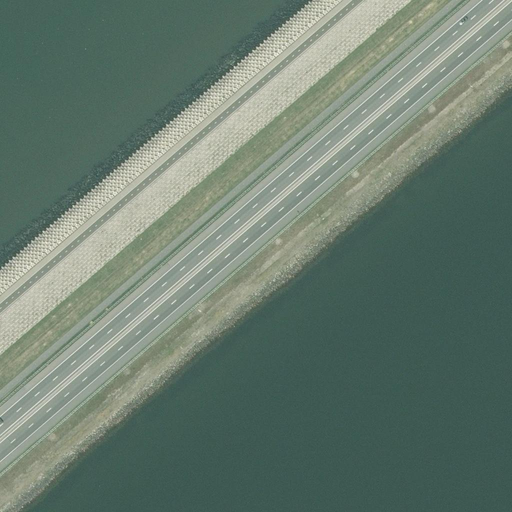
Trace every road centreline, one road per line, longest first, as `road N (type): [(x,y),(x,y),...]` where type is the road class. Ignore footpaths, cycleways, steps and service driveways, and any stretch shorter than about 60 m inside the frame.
road 1 (motorway): [(0,453),(511,10)]
road 2 (motorway): [(490,0),(0,423)]
